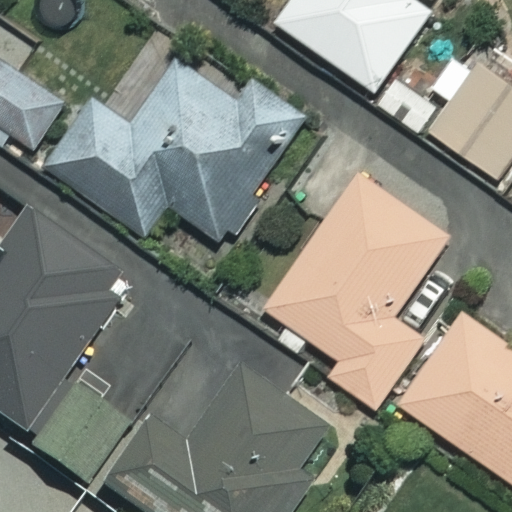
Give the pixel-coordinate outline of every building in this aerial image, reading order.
[(438,0),(290,0),(282,11),(379,82),(438,0)] [(225,232),(308,111),(174,20),(116,106),(92,90),(47,156),(151,226),(171,196),(225,232)] [(0,49),(0,139),(24,156),(66,96),(0,49)] [(511,159),(511,75),(479,54),(433,126),(504,172),(511,159)] [(450,230),(362,169),(271,303),(346,354),(334,372),(380,404),(428,333),(395,311),(450,230)] [(120,273),(30,209),(0,251),(0,412),(23,429),(108,309),(99,302),(120,273)] [(511,338),(467,307),(404,397),(511,472),(511,338)] [(288,511),(346,431),(206,332),(101,479),(147,511),(288,511)]
